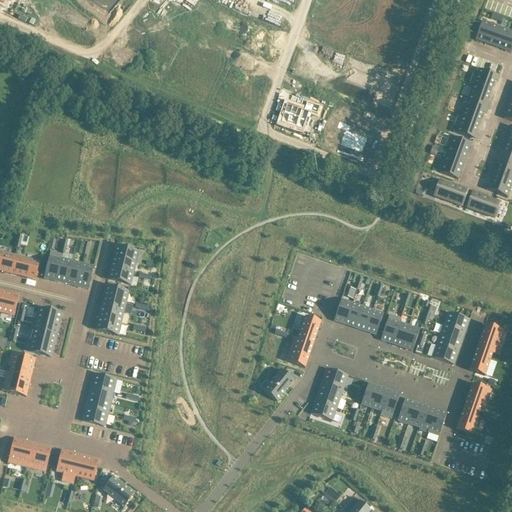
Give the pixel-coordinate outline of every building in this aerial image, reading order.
[(32,0),(25,15),(41,22),(50,0),(32,0)] [(72,0),(70,0),(65,6),(73,12),(67,19),(71,23),(68,27),(81,39),(91,28),(86,23),(91,17),(92,17),(72,0)] [(79,0),(90,10),(95,5),(105,13),(112,5),(106,0),(79,0)] [(255,7),(250,17),(267,25),(272,15),(263,10),(266,4),(258,0),(253,0),(251,5),(255,7)] [(339,0),(323,0),(322,5),(339,12),(343,1),(341,0),(339,0)] [(322,5),(318,16),(321,17),(336,22),(339,12),(322,5)] [(382,10),(380,18),(384,20),(380,31),(403,39),(407,27),(392,22),(394,15),(382,10)] [(160,13),(154,22),(169,32),(175,23),(179,26),(183,19),(172,12),(168,18),(160,13)] [(241,24),(238,31),(249,37),(253,30),(262,35),(267,25),(250,17),(246,26),(241,24)] [(321,17),(318,28),(335,34),(339,23),(336,22),(321,17)] [(154,22),(148,32),(156,37),(153,44),(163,50),(168,44),(164,41),(169,32),(154,22)] [(482,22),(475,40),(493,47),(500,28),(482,22)] [(511,32),(500,28),(493,47),(511,53),(511,50),(511,32)] [(372,40),(369,48),(381,52),(384,45),(398,51),(403,39),(380,31),(376,42),(372,40)] [(234,41),(227,56),(243,64),(248,54),(238,49),(240,44),(234,41)] [(131,45),(122,59),(131,65),(133,62),(144,69),(151,59),(155,61),(159,54),(148,47),(144,53),(131,45)] [(308,45),(304,56),(322,62),(325,51),(323,50),(308,45)] [(227,56),(219,71),(225,74),(228,69),(238,74),(243,64),(227,56)] [(304,56),(300,66),(303,67),(318,72),(322,62),(304,56)] [(376,58),(373,70),(394,77),(397,69),(384,64),(385,62),(376,58)] [(303,67),(300,78),(317,84),(321,73),(318,72),(303,67)] [(373,70),(368,81),(377,84),(378,82),(391,86),(394,77),(373,70)] [(473,74),(469,85),(490,92),(494,82),(494,81),(487,79),(489,74),(479,70),(477,75),(473,74)] [(202,71),(199,79),(208,83),(202,95),(225,107),(231,95),(223,91),(225,87),(215,82),(217,79),(202,71)] [(300,78),(296,88),(313,94),(317,84),(300,78)] [(473,86),(467,102),(478,106),(480,100),(486,103),(486,102),(490,92),(469,85),(473,86)] [(360,86),(358,94),(362,96),(359,106),(377,112),(381,101),(370,98),(373,91),(360,86)] [(508,108),(503,119),(511,122),(511,102),(510,101),(508,108)] [(286,106),(280,123),(302,131),(307,118),(309,119),(311,113),(317,115),(319,107),(306,102),(303,112),(286,106)] [(458,116),(478,124),(482,114),(482,113),(476,111),(478,106),(467,102),(461,118),(458,116)] [(351,114),(348,121),(360,126),(363,119),(373,123),(377,112),(359,106),(355,115),(351,114)] [(458,116),(454,127),(458,129),(456,134),(466,138),(468,132),(475,135),(475,134),(478,124),(458,116)] [(339,122),(337,128),(345,131),(340,145),(339,144),(339,145),(363,153),(362,152),(367,139),(368,139),(368,138),(349,131),(350,126),(339,122)] [(448,137),(444,148),(448,149),(446,156),(455,159),(457,152),(467,156),(471,145),(448,137)] [(511,145),(507,144),(503,155),(510,157),(508,162),(511,163),(511,145)] [(446,156),(439,173),(458,180),(462,169),(452,166),(455,159),(446,156)] [(500,165),(496,176),(511,181),(511,163),(508,162),(506,167),(500,165)] [(492,186),(492,187),(499,189),(497,194),(507,198),(511,185),(511,181),(496,176),(492,186)] [(441,182),(435,198),(462,207),(468,190),(461,188),(452,184),(451,185),(441,182)] [(472,192),(466,209),(493,218),(499,203),(488,199),(489,198),(472,192)] [(116,247),(113,258),(136,264),(139,252),(116,247)] [(0,252),(0,272),(11,275),(15,256),(0,252)] [(50,253),(44,279),(56,282),(62,256),(50,253)] [(15,256),(11,275),(35,281),(40,262),(15,256)] [(62,256),(56,282),(66,285),(72,261),(62,259),(63,256),(62,256)] [(294,268),(306,271),(310,259),(298,256),(294,268)] [(113,258),(110,269),(134,275),(136,264),(113,258)] [(72,261),(66,285),(76,287),(82,264),(72,261)] [(82,264),(76,287),(88,290),(94,267),(82,264)] [(110,269),(107,280),(131,286),(134,275),(110,269)] [(106,286),(103,298),(126,304),(129,292),(106,286)] [(0,293),(0,313),(14,317),(20,295),(1,291),(0,293)] [(103,298),(100,309),(124,314),(126,304),(103,298)] [(341,300),(334,322),(345,325),(352,304),(341,300)] [(352,304),(345,325),(355,329),(362,307),(352,304)] [(362,307),(355,329),(365,332),(373,311),(362,307)] [(39,308),(36,319),(59,326),(62,314),(39,308)] [(100,309),(98,319),(121,325),(124,314),(100,309)] [(373,311),(365,332),(376,336),(383,314),(373,311)] [(448,313),(443,326),(465,333),(469,321),(448,313)] [(389,316),(381,341),(391,345),(400,319),(389,316)] [(293,331),(291,338),(294,339),(298,340),(304,342),(313,345),(315,339),(321,323),(305,317),(300,333),(293,331)] [(36,319),(33,331),(57,336),(59,326),(36,319)] [(98,319),(95,331),(118,337),(121,325),(98,319)] [(400,319),(391,345),(402,348),(409,326),(399,323),(401,319),(400,319)] [(479,342),(477,349),(486,352),(492,354),(499,356),(502,348),(499,347),(505,332),(485,325),(480,339),(479,342)] [(409,326),(402,348),(412,352),(420,330),(409,326)] [(443,326),(439,337),(461,344),(465,334),(465,333),(443,326)] [(33,331),(31,341),(54,347),(57,336),(33,331)] [(439,337),(436,348),(457,355),(461,344),(439,337)] [(286,361),(285,362),(305,369),(311,352),(313,345),(304,342),(298,340),(294,339),(286,361)] [(31,341),(28,353),(51,359),(54,347),(31,341)] [(436,348),(432,359),(454,366),(456,359),(457,355),(436,348)] [(477,349),(469,371),(485,377),(492,354),(486,352),(477,349)] [(6,372),(6,373),(10,374),(18,376),(31,379),(35,360),(10,354),(6,372)] [(326,369),(322,380),(344,388),(348,377),(326,369)] [(294,381),(281,371),(264,392),(277,403),(294,381)] [(6,372),(1,391),(26,398),(31,379),(18,376),(10,374),(6,373),(6,372)] [(93,374),(90,386),(114,392),(117,380),(93,374)] [(322,380),(319,391),(340,399),(344,388),(322,380)] [(368,384),(361,405),(371,409),(379,387),(368,384)] [(472,384),(464,408),(480,413),(483,414),(491,391),(472,384)] [(90,386),(87,398),(111,403),(114,392),(90,386)] [(379,387),(371,409),(381,413),(380,416),(381,416),(390,391),(379,387)] [(319,391),(315,402),(337,410),(340,399),(319,391)] [(390,391),(381,416),(384,418),(391,420),(393,417),(400,395),(390,391)] [(87,398),(85,409),(108,415),(111,403),(87,398)] [(405,400),(397,421),(408,425),(416,403),(405,400)] [(315,402),(311,415),(332,422),(337,410),(315,402)] [(416,403),(408,425),(418,428),(426,407),(416,403)] [(426,407),(418,428),(428,432),(427,434),(428,434),(436,410),(435,410),(426,407)] [(464,408),(456,431),(472,436),(480,413),(464,408)] [(85,409),(81,422),(105,428),(108,415),(85,409)] [(436,410),(428,434),(439,437),(447,414),(436,410)] [(111,441),(121,444),(124,433),(114,430),(111,441)] [(14,439),(8,464),(27,468),(33,444),(14,439)] [(33,444),(27,468),(46,473),(52,449),(33,444)] [(61,451),(56,473),(63,475),(61,482),(73,485),(75,477),(80,456),(61,451)] [(80,456),(75,477),(94,482),(99,460),(80,456)] [(125,508),(135,494),(113,478),(103,491),(125,508)] [(169,480),(161,492),(190,511),(191,511),(199,500),(169,480)] [(328,493),(338,502),(343,497),(333,488),(328,493)] [(370,511),(353,498),(344,510),(346,511),(370,511)]
